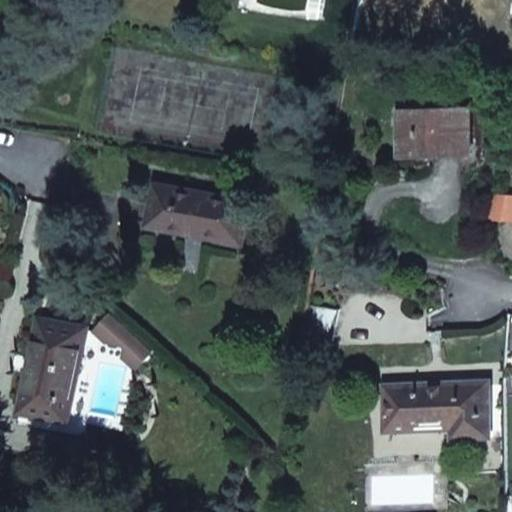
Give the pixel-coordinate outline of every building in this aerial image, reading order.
[(401,114),(402,156),(472,153),(470,111),(401,114)] [(158,185),(149,225),(246,244),(253,204),(158,185)] [(312,306),(304,349),(330,352),(339,311),(312,306)] [(165,363),(110,315),(94,333),(105,343),(138,358),(136,370),(149,381),(165,363)] [(87,328),(43,320),(25,410),(71,418),(87,328)] [(490,383),(459,384),(388,387),(390,430),(451,427),(457,427),(457,437),(492,436),(492,434),(490,384),(490,383)] [(511,384),(490,384),(492,434),(511,433),(511,384)] [(69,431),(71,418),(25,410),(23,423),(69,431)]
